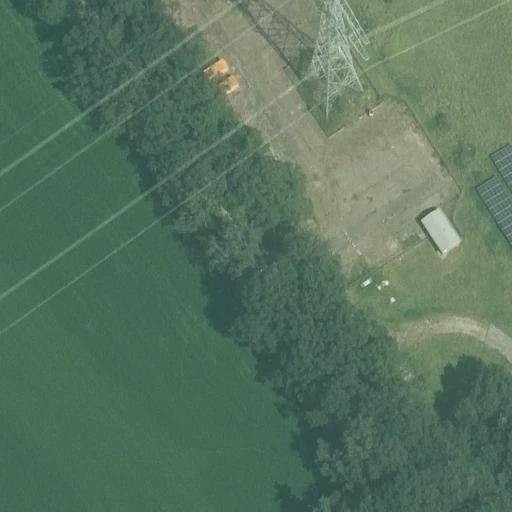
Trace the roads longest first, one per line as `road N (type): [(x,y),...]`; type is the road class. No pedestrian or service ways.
road 1 (unclassified): [(511,347),(478,329),(392,339),(353,321),(331,288),(229,212),(93,0)]
road 2 (unknown): [(314,276),(511,149)]
